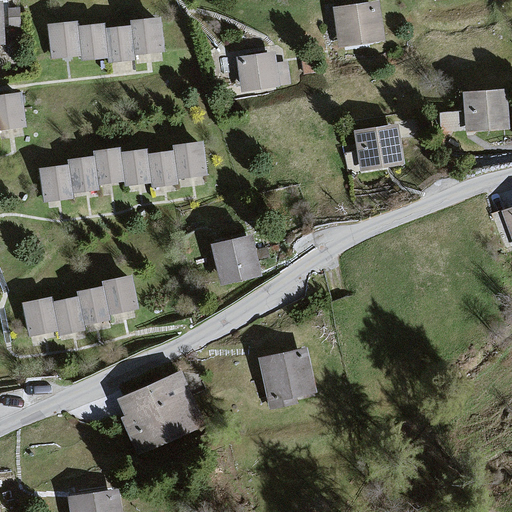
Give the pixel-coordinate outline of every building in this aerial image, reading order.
[(382,2),(334,10),(340,48),(388,40),(382,2)] [(23,11),(9,11),(10,31),(23,30),(23,11)] [(80,29),(79,22),(48,25),(51,57),(80,54),(81,62),(107,60),(108,72),(139,69),(138,64),(167,61),(163,20),(127,23),(128,33),(104,36),(103,27),(80,29)] [(280,53),(238,60),(244,97),(286,90),(280,53)] [(508,87),(462,91),(466,133),(511,129),(508,87)] [(0,97),(0,133),(25,130),(20,95),(0,97)] [(443,127),(464,125),(461,107),(440,109),(443,127)] [(399,125),(355,134),(364,176),(408,166),(399,125)] [(72,169),(43,173),(47,202),(73,198),(72,192),(97,189),(96,181),(127,176),(129,189),(150,186),(151,195),(184,190),(182,182),(208,179),(202,139),(168,144),(170,155),(147,158),(145,148),(121,152),(120,141),(89,145),(90,155),(70,158),(72,169)] [(511,213),(494,221),(511,261),(511,213)] [(250,237),(209,247),(220,291),(261,280),(250,237)] [(140,312),(133,276),(102,283),(104,292),(79,297),(86,331),(116,325),(115,317),(140,312)] [(49,299),(22,305),(29,340),(57,334),(51,305),(49,299)] [(77,299),(51,305),(57,334),(59,339),(86,331),(77,299)] [(306,351),(258,362),(271,413),(318,402),(306,351)] [(180,369),(117,400),(126,420),(122,422),(141,461),(209,428),(180,369)] [(122,511),(118,490),(68,500),(70,511),(122,511)]
